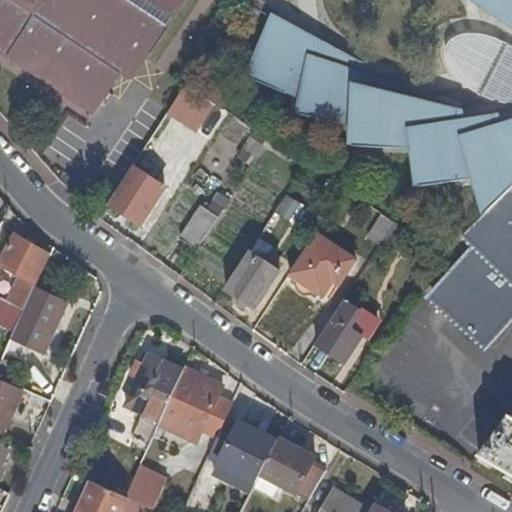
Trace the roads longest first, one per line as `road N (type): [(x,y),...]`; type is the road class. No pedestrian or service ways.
road 1 (tertiary): [(134,283),(460,503)]
road 2 (residential): [(35,511),(134,283)]
road 3 (tertiary): [(0,164),(48,219),(134,283)]
